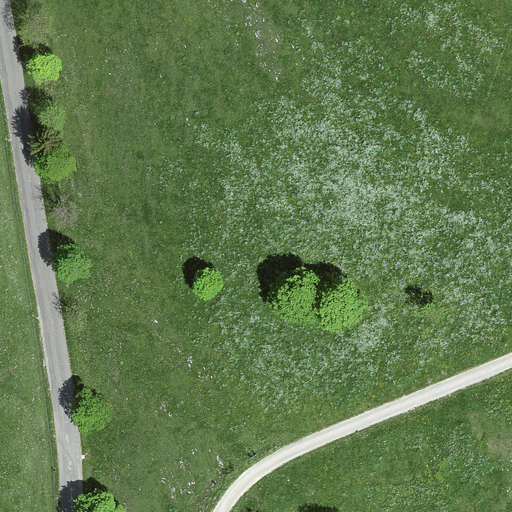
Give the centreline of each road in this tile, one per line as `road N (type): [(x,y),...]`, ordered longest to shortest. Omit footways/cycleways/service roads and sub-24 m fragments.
road 1 (unclassified): [(73,511),(62,389),(0,15)]
road 2 (track): [(511,358),(290,452),(253,473),(221,511)]
